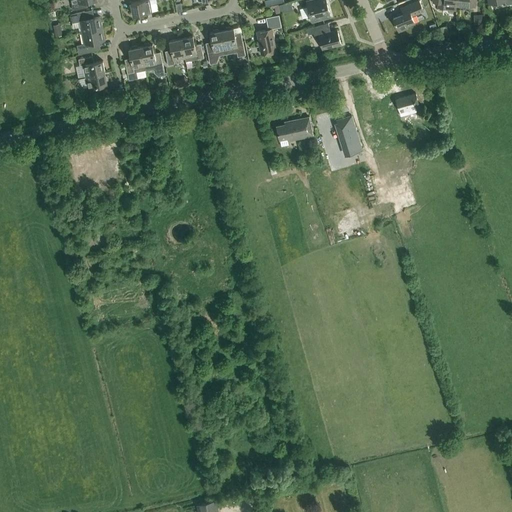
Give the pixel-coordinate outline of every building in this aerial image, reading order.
[(71,0),(73,10),(85,7),(84,2),(92,0),(71,0)] [(156,0),(143,0),(131,2),(134,15),(151,11),(150,3),(157,2),(156,0)] [(311,21),(331,16),(326,0),(312,0),(306,2),(311,21)] [(456,5),(456,0),(432,0),(433,3),(438,3),(438,8),(456,10),(456,5)] [(411,15),(423,11),(419,1),(401,8),(403,13),(397,16),(398,18),(394,20),(399,32),(407,28),(406,26),(414,23),(411,15)] [(280,12),(292,9),(291,3),(279,5),(280,12)] [(86,19),(85,11),(71,14),(73,22),(73,27),(81,26),(82,32),(103,28),(100,16),(86,19)] [(272,29),(281,27),(279,15),(266,17),(268,29),(257,32),(261,54),(276,51),(272,29)] [(473,23),(481,23),(481,15),(472,15),(473,23)] [(291,24),(293,31),(300,29),(297,22),(291,24)] [(328,22),(312,27),(306,28),(308,34),(314,33),(315,39),(319,38),(322,48),(341,43),(338,30),(331,32),(328,22)] [(61,23),(55,24),(57,35),(63,34),(61,23)] [(222,30),(226,53),(237,51),(238,56),(245,54),(241,32),(235,34),(234,28),(232,28),(229,26),(226,27),(224,30),(222,30)] [(105,40),(103,28),(82,32),(84,44),(77,45),(79,53),(92,51),(91,43),(105,40)] [(219,55),(226,53),(222,30),(220,30),(217,29),(213,30),(212,32),(210,32),(212,41),(206,42),(210,63),(216,62),(219,55)] [(181,38),(185,58),(186,61),(197,59),(204,58),(201,43),(195,45),(193,36),(181,38)] [(174,60),(185,58),(181,38),(169,41),(171,49),(165,51),(168,65),(175,63),(174,60)] [(141,46),(145,70),(153,69),(155,71),(155,73),(157,75),(165,73),(160,52),(154,53),(152,44),(150,44),(148,43),(144,44),(143,46),(141,46)] [(145,70),(141,46),(138,47),(136,45),(132,46),(131,48),(129,49),(131,58),(125,59),(129,80),(136,78),(135,72),(145,70)] [(85,76),(105,72),(103,60),(94,62),(93,56),(78,59),(80,65),(83,65),(85,76)] [(105,72),(85,76),(88,87),(84,88),(87,101),(101,98),(100,92),(104,91),(103,85),(107,84),(105,72)] [(375,138),(383,170),(413,163),(402,115),(420,111),(415,90),(356,104),(365,141),(375,138)] [(367,146),(354,112),(339,117),(340,120),(338,121),(350,152),(367,146)] [(288,141),(313,136),(309,117),(289,121),(289,123),(277,126),(280,140),(288,138),(288,141)] [(99,155),(118,149),(114,135),(100,138),(99,135),(73,142),(79,162),(99,156),(99,155)] [(106,182),(100,160),(79,165),(85,188),(106,182)] [(56,189),(66,186),(64,179),(54,182),(56,189)] [(107,231),(100,234),(103,243),(110,241),(107,231)] [(219,511),(218,508),(216,500),(197,505),(198,511),(219,511)]
